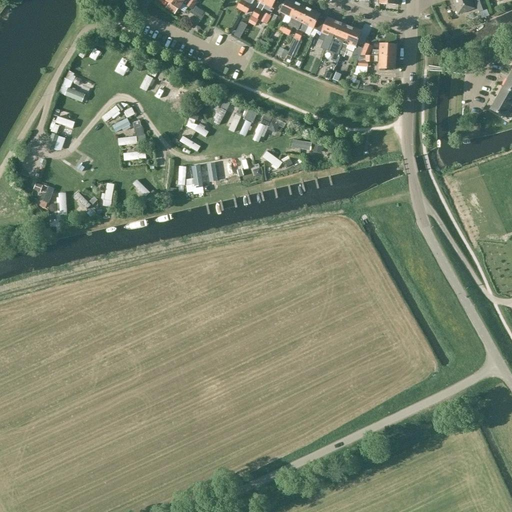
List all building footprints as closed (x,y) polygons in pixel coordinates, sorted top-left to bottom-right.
[(179,9),(185,13),(189,8),(192,10),(197,13),(196,16),(201,19),(206,13),(195,6),(186,0),(165,0),(165,1),(170,3),(166,8),(175,14),(179,9)] [(242,0),(237,8),(242,11),(247,0),(242,0)] [(254,0),(257,0),(261,2),(262,0),(247,0),(242,11),(247,13),(254,0)] [(276,0),(262,0),(261,2),(253,17),(257,19),(266,4),(272,8),(276,0)] [(279,31),(284,33),(292,18),(298,4),(289,0),(286,0),(280,12),(287,15),(283,23),(279,31)] [(475,9),(472,0),(452,0),(458,14),(475,9)] [(487,9),(484,0),(477,0),(476,1),(480,12),(487,9)] [(289,36),(293,28),(298,31),(302,23),(303,23),(309,9),(298,4),(292,18),(284,33),(289,36)] [(289,63),(296,48),(298,43),(300,41),(301,37),(304,33),(305,31),(315,35),(321,23),(317,21),(320,15),(309,9),(303,23),(302,23),(298,31),(291,45),(288,52),(285,59),(284,60),(289,63)] [(274,15),(269,26),(275,29),(281,18),(274,15)] [(321,47),(328,51),(333,40),(339,23),(328,18),(319,39),(324,41),(321,47)] [(138,35),(146,33),(144,22),(136,24),(138,35)] [(339,23),(333,40),(328,51),(334,53),(332,59),(338,62),(341,56),(339,55),(350,27),(339,23)] [(349,46),(348,45),(349,44),(356,47),(356,46),(362,32),(350,27),(339,55),(341,56),(344,57),(345,57),(348,50),(347,50),(349,46)] [(268,44),(260,40),(257,45),(265,49),(268,44)] [(366,44),(364,49),(361,56),(366,56),(378,56),(396,57),(397,45),(381,44),(381,51),(373,50),(373,47),(366,44)] [(352,58),(358,60),(361,56),(364,49),(356,46),(356,47),(352,58)] [(97,61),(100,49),(92,47),(88,58),(97,61)] [(277,55),(285,59),(288,52),(280,48),(277,55)] [(361,56),(358,60),(359,65),(358,65),(355,73),(367,74),(367,68),(371,68),(371,62),(374,62),(380,62),(380,69),(380,71),(385,71),(385,69),(396,70),(396,57),(378,56),(366,56),(361,56)] [(125,69),(136,71),(137,61),(127,59),(125,69)] [(148,92),(154,77),(146,74),(140,89),(148,92)] [(159,99),(168,84),(160,80),(152,94),(159,99)] [(68,87),(65,96),(80,101),(83,92),(68,87)] [(511,106),(511,91),(504,87),(498,98),(511,106)] [(506,117),(511,106),(498,98),(491,109),(506,117)] [(126,116),(134,113),(131,106),(123,109),(126,116)] [(218,106),(211,121),(218,125),(226,109),(218,106)] [(227,127),(233,129),(239,112),(232,110),(227,127)] [(55,131),(58,124),(71,129),(74,120),(55,113),(49,129),(55,131)] [(116,134),(130,127),(124,115),(110,122),(116,134)] [(185,123),(193,124),(194,117),(186,116),(185,123)] [(244,135),(251,122),(244,119),(238,132),(244,135)] [(258,142),(266,125),(259,121),(250,138),(258,142)] [(203,136),(208,130),(196,122),(192,129),(203,136)] [(58,136),(52,134),(47,150),(53,152),(58,136)] [(118,146),(133,143),(131,134),(116,137),(118,146)] [(181,134),(177,140),(196,151),(200,144),(181,134)] [(310,146),(310,139),(291,137),(290,144),(310,146)] [(315,140),(312,149),(319,151),(322,142),(315,140)] [(277,168),(282,160),(264,148),(259,156),(277,168)] [(122,160),(144,159),(144,150),(122,151),(122,160)] [(239,154),(244,170),(237,172),(240,179),(253,174),(245,152),(239,154)] [(227,157),(221,158),(225,174),(215,177),(217,185),(233,181),(227,157)] [(205,179),(204,170),(198,170),(198,163),(192,163),(193,181),(206,181),(207,186),(214,186),(214,178),(205,179)] [(128,174),(145,173),(144,165),(128,166),(128,174)] [(144,196),(149,191),(136,177),(131,182),(144,196)] [(105,180),(101,197),(110,199),(113,182),(105,180)] [(184,183),(180,191),(187,195),(191,187),(184,183)] [(71,196),(85,209),(90,204),(76,190),(71,196)] [(99,205),(92,208),(95,214),(101,211),(99,205)]
